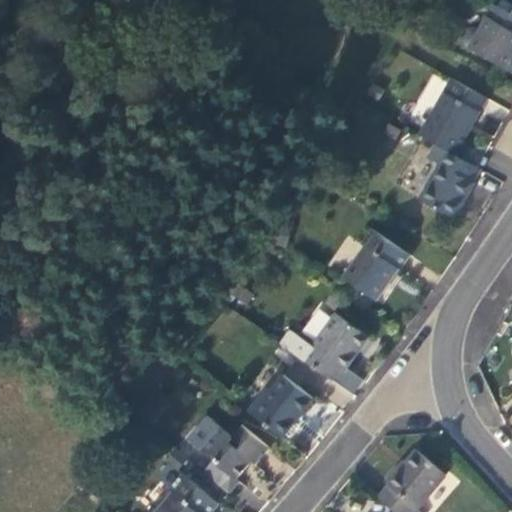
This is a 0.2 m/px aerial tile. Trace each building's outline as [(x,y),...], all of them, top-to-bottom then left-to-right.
[(511,63),(511,62),(511,26),(491,15),(467,60),(510,83),(511,79),(511,63)] [(461,152),(484,109),(450,90),(418,147),(433,155),(461,171),(469,157),(461,152)] [(471,192),(477,180),(461,171),(433,155),(426,167),(438,174),(418,209),(453,228),(473,193),(471,192)] [(375,311),(408,265),(369,238),(359,253),(363,256),(341,287),(375,311)] [(344,382),(368,348),(335,324),(312,357),(290,342),(280,355),(330,391),(339,379),(344,382)] [(282,449),(313,409),(283,386),(270,403),(265,399),(247,422),(282,449)] [(254,475),(268,458),(242,436),(233,447),(220,436),(200,460),(210,468),(199,480),(228,504),(238,491),(235,489),(250,471),(254,475)] [(387,493),(376,506),(382,511),(423,511),(445,485),(414,460),(398,480),(394,477),(383,490),(387,493)] [(214,511),(182,484),(169,499),(174,503),(166,511),(214,511)]
